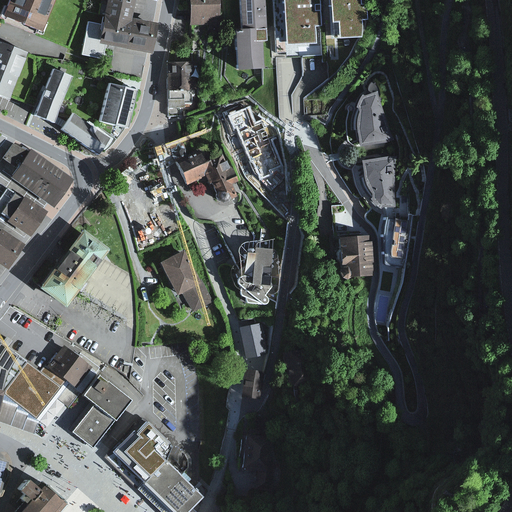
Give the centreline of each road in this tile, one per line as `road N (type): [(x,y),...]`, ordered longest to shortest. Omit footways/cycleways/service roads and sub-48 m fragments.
road 1 (residential): [(235,405),(257,405),(271,377),(295,217),(290,129),(307,132),(317,162),(356,215)]
road 2 (residential): [(235,405),(232,313),(173,196),(155,129),(143,119)]
road 3 (secondary): [(492,0),(511,275)]
road 4 (residential): [(82,176),(76,198),(0,296)]
road 5 (track): [(361,511),(392,446),(372,398)]
road 6 (residential): [(169,0),(143,119)]
